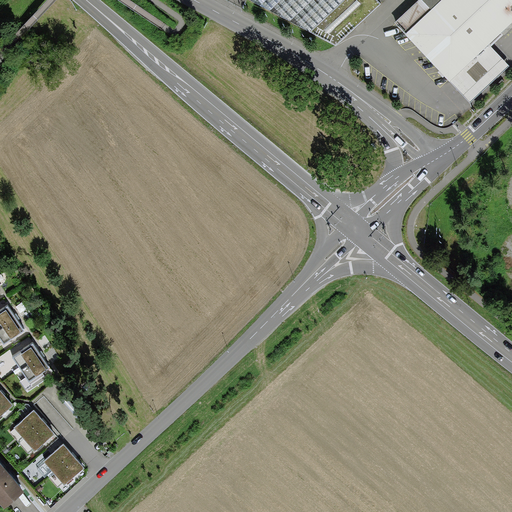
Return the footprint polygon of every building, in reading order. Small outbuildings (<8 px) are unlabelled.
[(263,0),(337,41),(379,0),(263,0)] [(405,38),(446,0),(415,0),(420,5),(396,28),(405,38)] [(511,0),(446,0),(405,38),(458,94),(468,105),(508,67),(498,56),(487,45),(511,21),(511,0)] [(0,307),(0,326),(16,315),(8,302),(0,307)] [(0,326),(0,334),(4,341),(24,327),(16,315),(0,326)] [(13,354),(22,367),(42,353),(34,340),(13,354)] [(22,367),(29,378),(50,364),(42,353),(22,367)] [(0,390),(0,411),(12,401),(2,389),(0,390)] [(14,424),(25,436),(45,418),(34,406),(14,424)] [(25,436),(35,447),(55,430),(45,418),(25,436)] [(44,458),(55,470),(74,452),(64,441),(44,458)] [(55,470),(66,481),(84,464),(74,452),(55,470)] [(24,484),(0,457),(0,497),(4,502),(24,484)]
